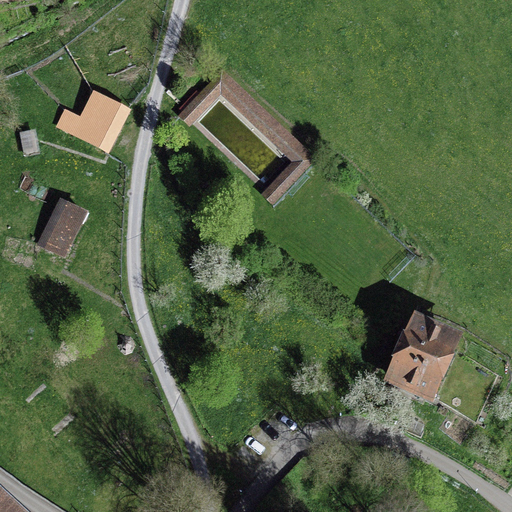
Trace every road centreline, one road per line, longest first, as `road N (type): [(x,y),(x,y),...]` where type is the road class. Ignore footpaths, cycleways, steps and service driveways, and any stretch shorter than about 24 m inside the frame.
road 1 (track): [(199,511),(203,468),(135,298),(130,250),(136,181),(181,0)]
road 2 (residential): [(239,511),(293,442),(356,427),(451,466),(511,508)]
